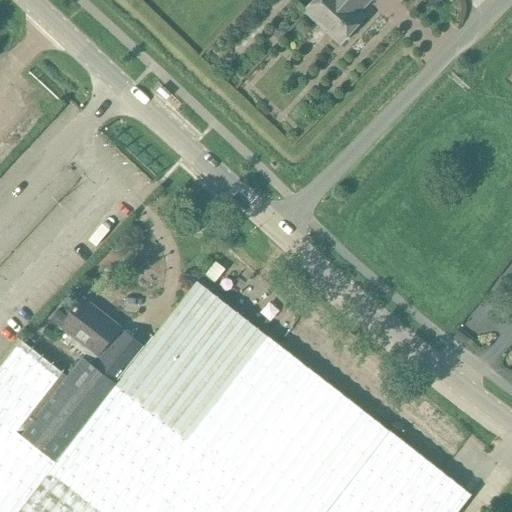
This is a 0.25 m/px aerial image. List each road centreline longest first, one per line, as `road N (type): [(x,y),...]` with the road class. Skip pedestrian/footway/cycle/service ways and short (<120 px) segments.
road 1 (tertiary): [(275,234),(25,0)]
road 2 (unclassified): [(275,234),(501,0)]
road 3 (tertiary): [(511,427),(275,234)]
